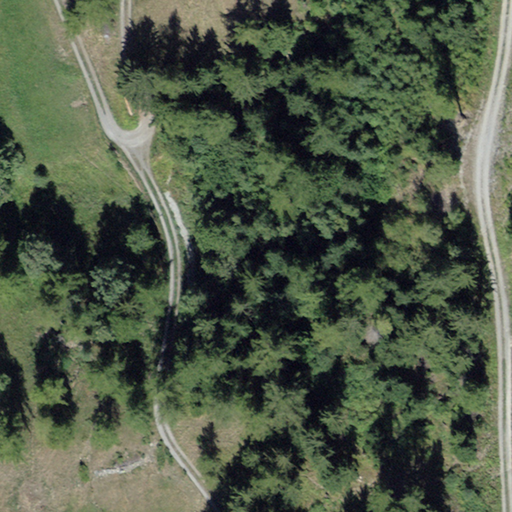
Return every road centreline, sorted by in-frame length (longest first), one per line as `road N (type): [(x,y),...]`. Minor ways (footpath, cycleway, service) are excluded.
road 1 (track): [(498,511),(492,302),(471,176),(500,0)]
road 2 (track): [(126,143),(157,216),(167,286),(154,383),(160,433),(214,511)]
road 3 (track): [(57,0),(97,114),(126,143),(143,119),(119,30),(121,0)]
